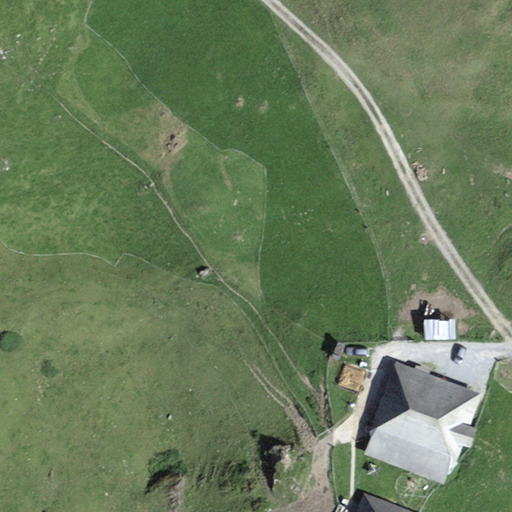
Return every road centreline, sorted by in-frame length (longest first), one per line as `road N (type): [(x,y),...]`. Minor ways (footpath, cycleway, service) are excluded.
road 1 (track): [(278,0),(356,76),(420,198),(511,330)]
road 2 (track): [(354,423),(390,346),(511,345)]
